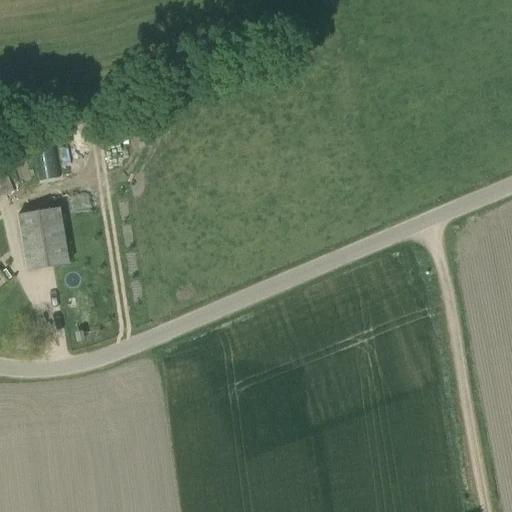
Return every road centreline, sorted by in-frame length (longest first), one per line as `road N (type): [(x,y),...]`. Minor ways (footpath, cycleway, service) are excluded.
road 1 (unclassified): [(0,372),(52,372),(123,353),(511,190)]
road 2 (track): [(431,224),(482,511)]
